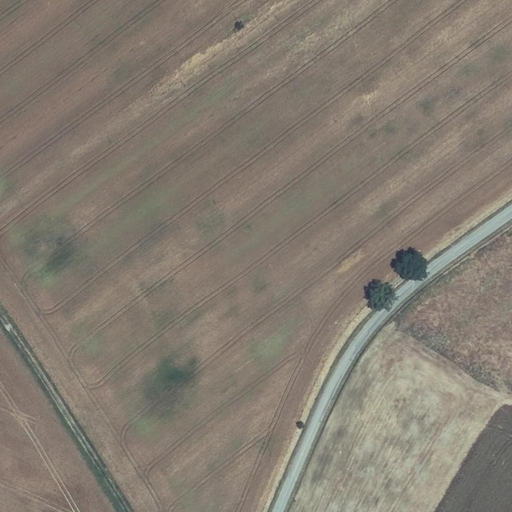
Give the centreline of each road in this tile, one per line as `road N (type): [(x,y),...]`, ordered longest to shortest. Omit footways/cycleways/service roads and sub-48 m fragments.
road 1 (unclassified): [(511,211),(370,325),(323,405),(279,511)]
road 2 (track): [(124,511),(0,313)]
